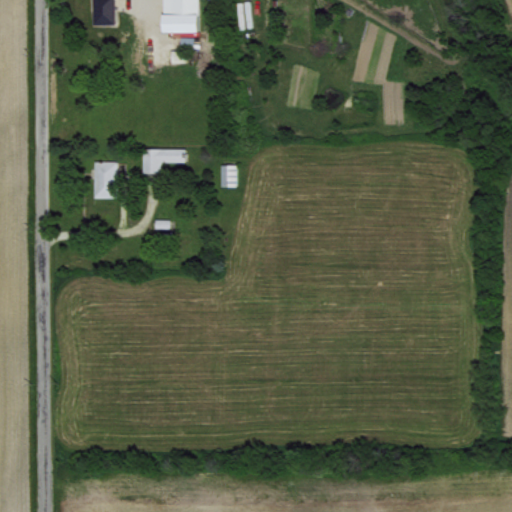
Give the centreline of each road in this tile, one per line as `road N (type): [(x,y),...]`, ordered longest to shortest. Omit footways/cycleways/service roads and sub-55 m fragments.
road 1 (tertiary): [(41,511),(40,0)]
road 2 (residential): [(41,243),(146,229),(166,170)]
